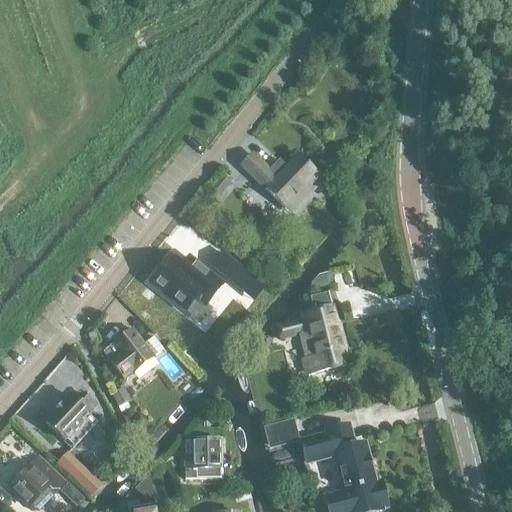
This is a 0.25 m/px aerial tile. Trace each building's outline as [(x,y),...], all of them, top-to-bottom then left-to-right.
[(310,195),(323,182),(298,158),(287,170),(279,162),(269,173),(252,156),(241,167),(285,210),(305,190),(310,195)] [(231,183),(221,174),(208,190),(219,199),(231,183)] [(221,254),(211,267),(241,292),(252,279),(221,254)] [(198,305),(200,303),(206,308),(207,306),(222,287),(188,259),(182,267),(170,258),(149,283),(186,313),(194,302),(198,305)] [(310,301),(313,313),(302,316),(304,322),(278,328),(281,340),(307,334),(310,346),(304,348),(308,360),(304,361),(308,377),(347,367),(342,345),(344,344),(334,307),(332,308),(329,296),(310,301)] [(111,349),(104,354),(109,361),(108,362),(124,384),(155,360),(154,358),(164,351),(154,338),(144,345),(133,330),(111,347),(110,348),(111,349)] [(109,396),(115,409),(127,403),(120,390),(109,396)] [(45,425),(64,443),(66,440),(76,450),(98,427),(88,417),(89,416),(84,411),(90,404),(83,397),(76,404),(71,398),(45,425)] [(300,447),(303,461),(309,460),(310,464),(336,457),(346,494),(341,496),(344,511),(370,511),(385,508),(379,486),(375,487),(368,458),(366,458),(364,450),(357,452),(356,447),(360,446),(357,432),(352,433),(351,428),(304,441),(305,446),(300,447)] [(220,480),(220,470),(220,442),(192,443),(192,458),(185,458),(185,481),(220,480)] [(66,483),(39,458),(9,490),(30,510),(32,508),(36,511),(39,511),(53,496),(55,493),(58,492),(66,483)] [(143,475),(147,498),(156,497),(152,473),(143,475)] [(12,499),(0,487),(0,506),(3,509),(12,499)] [(141,501),(129,502),(130,511),(161,511),(161,506),(142,508),(141,501)]
